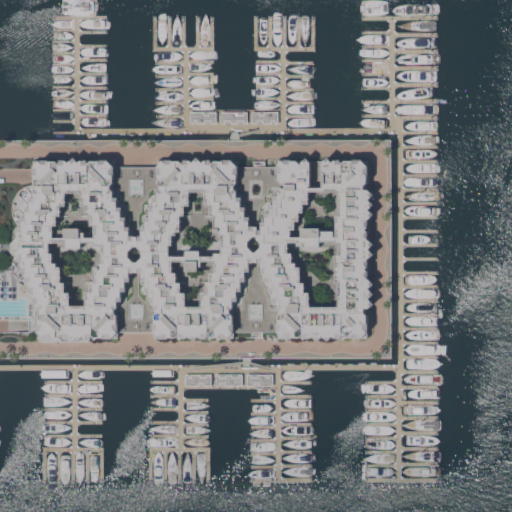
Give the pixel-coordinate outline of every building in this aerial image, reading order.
[(216,111),(216,122),(191,122),(191,111),(216,111)] [(222,111),(246,111),(246,121),(221,122),(222,111)] [(252,111),(277,111),(278,122),(252,123),(252,111)] [(57,160),(59,158),(61,160),(72,160),(75,157),(78,160),(87,160),(90,158),(92,160),(115,159),(115,166),(159,165),(159,160),(181,159),(183,158),(185,160),(196,160),(199,157),(202,160),(212,160),(213,158),(215,160),(239,159),(239,166),(279,165),(278,160),(304,159),(307,156),(310,160),(325,160),(329,157),(332,160),(341,160),(343,158),(346,160),(364,160),(369,165),(368,182),(365,185),(365,189),(369,189),(372,192),(370,194),(372,196),(370,199),(372,202),(370,204),(373,206),(370,209),(373,211),(370,214),(372,216),(370,219),(368,219),(368,238),(370,238),(372,241),(370,244),(372,246),(370,248),(374,253),(369,258),(368,258),(368,278),(369,278),(374,282),(370,288),(374,292),(369,298),(375,303),(370,308),(365,307),(365,311),(368,314),(368,332),(363,337),(345,337),(343,333),(342,335),(342,337),(331,337),(329,339),(324,335),(319,340),(314,335),(312,337),(305,337),(305,336),(304,334),(301,336),(284,337),(279,331),(235,331),(230,337),(212,337),(210,334),(209,335),(209,337),(201,337),(200,336),(195,340),(190,335),(188,337),(181,337),(181,336),(180,335),(178,337),(169,337),(169,338),(161,337),(154,331),(155,330),(119,331),(114,337),(42,340),(40,300),(36,301),(35,290),(32,290),(32,286),(29,286),(26,285),(23,284),(20,282),(18,279),(16,277),(14,273),(13,269),(13,266),(13,262),(14,259),(16,255),(13,251),(13,242),(17,239),(15,236),(15,230),(19,224),(17,220),(15,217),(14,213),(13,209),(13,204),(14,202),(14,199),(16,196),(17,193),(19,192),(22,189),(26,186),(31,185),(33,184),(36,184),(36,176),(35,160),(57,160)] [(247,373),(271,372),(272,383),(247,384),(247,373)] [(210,373),(210,384),(185,384),(185,373),(210,373)] [(240,373),(241,384),(231,384),(216,383),(216,373),(240,373)]
